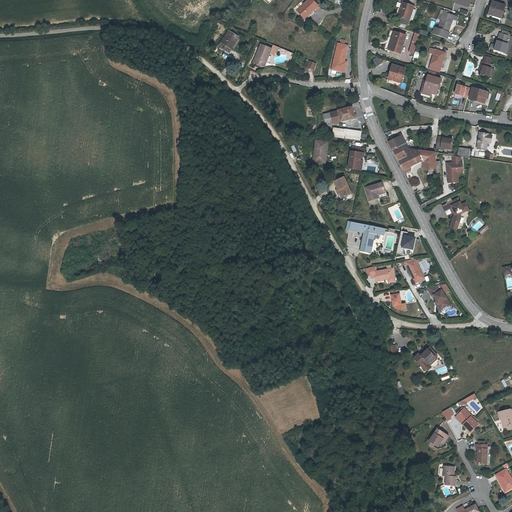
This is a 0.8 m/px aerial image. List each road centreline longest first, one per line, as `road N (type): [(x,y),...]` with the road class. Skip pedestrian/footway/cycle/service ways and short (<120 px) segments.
road 1 (unclassified): [(237,92),(293,165),(370,299),(397,322),(435,325)]
road 2 (secondary): [(483,320),(422,223),(363,86)]
road 3 (unclassified): [(0,34),(148,29),(200,57),(237,92)]
road 4 (residential): [(363,86),(431,113),(511,124)]
road 5 (residential): [(237,92),(261,74),(363,86)]
